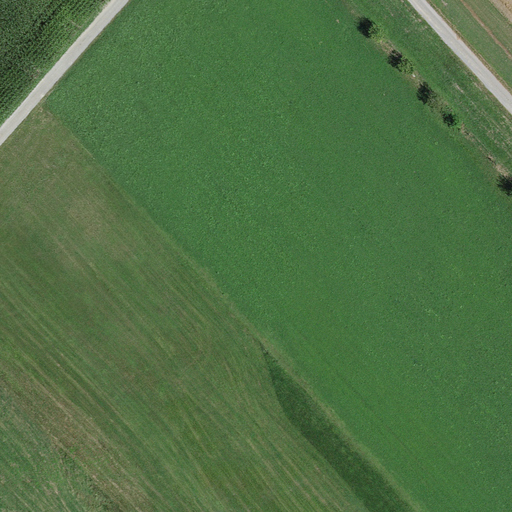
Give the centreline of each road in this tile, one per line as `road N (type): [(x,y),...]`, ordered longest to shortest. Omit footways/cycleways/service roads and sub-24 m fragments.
road 1 (track): [(121,0),(0,135)]
road 2 (track): [(415,0),(511,105)]
